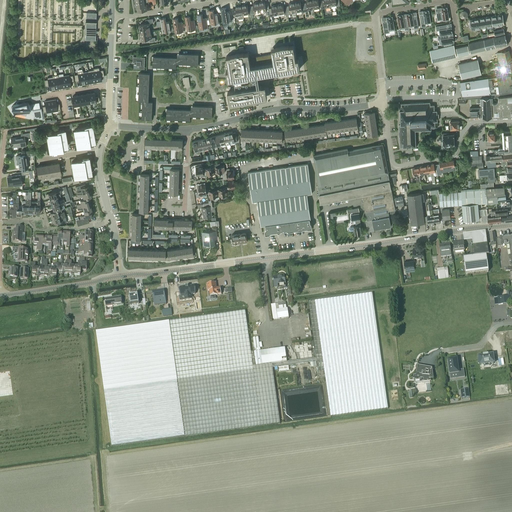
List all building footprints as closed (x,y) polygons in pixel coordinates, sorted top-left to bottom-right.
[(307,3),(304,3),(305,12),(308,11),(308,10),(313,9),(314,9),(312,0),(306,0),(307,3)] [(318,0),(312,0),(314,9),(319,8),(319,9),(322,9),(321,0),(318,1),(318,0)] [(321,0),(322,9),(323,9),(326,8),(331,7),(331,6),(329,0),(321,0)] [(264,1),(259,2),(260,12),(261,13),(262,13),(264,14),(265,12),(266,12),(266,13),(268,15),(270,14),(269,8),(268,3),(265,4),(264,1)] [(294,2),(296,12),(302,11),(302,12),(305,12),(304,3),(301,4),(300,1),(294,2)] [(250,6),(252,15),(255,14),(255,13),(260,12),(259,2),(253,3),(253,6),(250,6)] [(286,6),(287,14),(288,15),(291,14),(291,13),(296,12),(294,2),(289,3),(289,5),(286,6)] [(277,5),(279,15),(284,14),(284,15),(287,14),(286,6),(283,6),(283,3),(277,5)] [(247,4),(241,5),(243,15),(248,14),(249,15),(252,15),(250,6),(248,7),(247,4)] [(236,8),(233,9),(234,18),(235,18),(235,17),(238,17),(238,19),(244,18),(243,15),(241,5),(236,6),(236,8)] [(272,8),(269,8),(270,14),(270,17),(271,21),(273,21),(274,20),(274,16),(273,16),(279,15),(277,5),(271,5),(272,8)] [(442,21),(448,20),(447,13),(446,11),(446,7),(440,8),(440,12),(436,13),(437,19),(441,18),(442,21)] [(221,8),(223,22),(232,21),(230,11),(227,12),(226,8),(221,8)] [(208,11),(211,24),(219,23),(218,13),(215,14),(214,10),(208,11)] [(424,15),(420,16),(421,27),(426,26),(425,23),(430,22),(428,10),(423,11),(424,15)] [(412,13),(406,14),(407,18),(408,26),(409,26),(413,25),(414,28),(418,27),(417,16),(412,17),(412,13)] [(197,15),(199,29),(208,27),(206,18),(203,18),(202,14),(197,15)] [(403,15),(397,16),(399,29),(405,28),(405,30),(409,29),(409,26),(408,26),(407,18),(403,19),(403,15)] [(493,26),(495,25),(504,24),(502,15),(491,16),(493,26)] [(187,31),(196,29),(194,20),(191,20),(190,16),(185,17),(187,31)] [(387,22),(382,22),(384,33),(390,32),(389,31),(394,30),(392,16),(387,17),(387,22)] [(141,32),(151,30),(149,23),(153,22),(153,18),(146,20),(146,24),(139,25),(141,32)] [(160,19),(162,32),(171,31),(169,22),(166,22),(165,18),(160,19)] [(173,19),(175,33),(183,31),(182,22),(179,23),(178,18),(173,19)] [(472,29),(479,28),(480,28),(479,18),(470,20),(470,21),(470,22),(469,22),(469,23),(469,24),(469,25),(470,26),(470,27),(471,27),(471,28),(472,28),(472,29)] [(86,23),(85,40),(93,40),(95,40),(95,33),(97,33),(98,31),(97,31),(95,31),(96,23),(86,23)] [(446,24),(436,26),(436,30),(439,30),(440,35),(448,34),(452,33),(451,28),(447,28),(446,24)] [(152,38),(151,30),(141,32),(142,40),(149,38),(149,42),(155,41),(155,37),(152,38)] [(440,35),(437,35),(438,40),(441,39),(442,44),(454,42),(453,37),(449,37),(448,34),(440,35)] [(468,43),(471,53),(507,44),(505,35),(468,43)] [(457,56),(454,44),(429,50),(430,53),(432,62),(457,56)] [(231,90),(228,91),(230,104),(267,97),(266,88),(265,85),(262,85),(262,86),(260,86),(258,75),(300,68),(298,58),(296,59),(293,45),(289,46),(289,45),(284,46),(276,47),(276,48),(271,48),(272,54),(271,54),(249,57),(248,52),(244,53),(244,52),(231,55),(226,56),(229,70),(226,70),(228,80),(234,79),(235,90),(231,91),(231,90)] [(456,48),(457,50),(458,56),(469,53),(467,45),(456,48)] [(501,52),(496,53),(498,59),(499,65),(511,62),(509,50),(501,52)] [(194,64),(198,65),(199,54),(194,54),(194,55),(179,54),(179,58),(153,57),(153,66),(176,67),(176,63),(194,64)] [(133,57),(133,62),(136,62),(136,65),(134,65),(133,69),(144,69),(145,57),(139,57),(133,57)] [(481,74),(478,59),(458,64),(462,78),(473,76),(474,75),(481,74)] [(500,65),(497,66),(498,69),(500,68),(502,68),(502,67),(503,67),(504,73),(511,70),(511,64),(511,63),(511,62),(499,65),(500,65)] [(99,67),(93,68),(93,69),(94,69),(96,82),(101,81),(100,76),(104,76),(103,70),(99,70),(99,67)] [(78,74),(74,75),(75,81),(79,80),(79,85),(85,84),(83,72),(83,70),(77,71),(78,74)] [(149,77),(150,73),(139,73),(138,77),(139,77),(138,100),(142,101),(142,118),(150,119),(151,103),(147,103),(148,77),(149,77)] [(511,73),(489,77),(460,81),(462,95),(463,95),(465,95),(465,98),(480,97),(492,96),(493,96),(511,94),(511,73)] [(69,75),(64,76),(66,87),(71,86),(70,82),(74,81),(73,75),(69,76),(69,75)] [(48,79),(44,80),(45,86),(48,85),(49,90),(55,89),(53,77),(52,77),(47,77),(48,79)] [(31,81),(27,83),(33,94),(37,92),(31,81)] [(94,92),(89,93),(90,102),(90,103),(99,102),(98,96),(95,97),(94,92)] [(511,94),(493,96),(493,116),(494,116),(494,117),(494,116),(507,115),(511,115),(511,116),(511,115),(511,94)] [(492,96),(480,97),(480,101),(480,103),(481,107),(481,113),(481,116),(481,117),(482,117),(482,118),(492,117),(492,116),(493,116),(492,96)] [(55,99),(50,100),(52,112),(57,111),(57,110),(60,109),(59,103),(56,104),(55,99)] [(45,106),(42,106),(43,112),(46,112),(46,113),(52,112),(50,100),(44,101),(45,106)] [(12,107),(10,107),(13,112),(14,114),(15,114),(14,114),(16,113),(25,115),(26,111),(29,111),(29,110),(32,110),(32,109),(31,104),(28,105),(27,102),(12,106),(12,107)] [(416,147),(416,137),(415,130),(431,130),(431,127),(435,127),(435,121),(437,121),(437,110),(435,110),(434,104),(430,105),(430,102),(401,103),(401,106),(400,106),(400,110),(400,124),(399,124),(400,147),(416,147)] [(167,114),(166,118),(190,119),(190,118),(190,115),(208,116),(208,117),(212,117),(212,109),(212,106),(208,106),(208,107),(204,107),(193,107),(192,110),(192,111),(167,110),(167,113),(167,114)] [(475,110),(470,110),(470,118),(479,118),(479,116),(481,116),(481,113),(481,107),(475,107),(475,110)] [(41,109),(32,111),(33,117),(42,119),(41,109)] [(459,129),(459,121),(459,119),(448,120),(448,125),(444,125),(444,129),(450,128),(450,130),(459,129)] [(89,144),(89,142),(95,141),(92,125),(85,126),(86,128),(74,130),(77,146),(89,144)] [(62,149),(62,147),(67,146),(65,130),(58,131),(58,132),(47,135),(50,151),(62,149)] [(503,147),(498,147),(499,152),(511,151),(511,130),(510,130),(504,130),(502,131),(502,134),(503,145),(503,147)] [(236,135),(233,136),(232,131),(227,132),(230,143),(238,141),(237,137),(236,135)] [(21,136),(11,138),(12,147),(17,146),(17,147),(26,146),(24,137),(30,136),(29,132),(21,134),(21,136)] [(449,133),(449,132),(446,132),(441,132),(442,139),(443,139),(443,144),(449,144),(449,145),(454,145),(454,143),(454,139),(455,139),(455,133),(453,133),(449,133)] [(491,143),(493,143),(495,142),(495,141),(496,140),(495,133),(488,133),(488,141),(491,141),(491,143)] [(321,153),(313,155),(318,186),(318,187),(388,173),(382,144),(379,145),(348,151),(347,148),(321,153)] [(35,154),(34,151),(34,150),(30,151),(21,152),(22,155),(16,156),(17,160),(18,160),(20,169),(28,168),(26,156),(35,154)] [(502,154),(486,156),(487,161),(490,161),(502,160),(503,161),(511,159),(511,153),(502,154)] [(86,175),(86,174),(91,173),(89,158),(82,159),(83,161),(78,162),(78,161),(72,162),(74,177),(86,175)] [(440,164),(435,164),(437,173),(441,173),(441,172),(447,171),(449,171),(449,170),(453,170),(452,166),(455,165),(454,160),(453,160),(447,161),(439,163),(440,164)] [(220,162),(214,163),(214,164),(215,173),(221,172),(222,172),(222,173),(226,173),(226,169),(225,169),(224,165),(221,166),(220,162)] [(205,172),(204,172),(205,176),(209,175),(208,175),(208,174),(210,174),(215,173),(214,164),(214,163),(211,163),(211,165),(212,167),(205,168),(205,172)] [(312,193),(308,163),(248,172),(252,202),(257,201),(261,226),(265,225),(266,229),(265,230),(265,234),(269,234),(271,232),(277,232),(279,232),(281,231),(287,230),(289,231),(312,228),(311,224),(310,222),(310,219),(311,218),(307,194),(312,193)] [(429,180),(431,179),(429,164),(423,166),(424,174),(427,173),(429,180)] [(202,165),(196,166),(196,168),(197,171),(197,174),(197,176),(200,175),(200,176),(205,176),(204,172),(203,172),(202,165)] [(229,168),(226,169),(226,173),(227,172),(228,178),(228,179),(235,179),(233,169),(230,169),(229,168)] [(494,168),(478,169),(479,176),(488,175),(488,182),(495,181),(494,168)] [(507,174),(500,175),(500,180),(507,179),(511,179),(511,171),(508,172),(507,172),(507,174)] [(388,173),(318,187),(320,202),(362,194),(366,216),(367,220),(366,220),(368,230),(374,229),(381,227),(391,225),(389,216),(395,214),(396,214),(395,209),(395,206),(393,198),(389,177),(388,175),(388,173)] [(17,186),(22,185),(21,175),(7,177),(8,185),(17,184),(17,186)] [(198,184),(196,184),(197,190),(197,191),(200,191),(200,194),(200,195),(207,194),(207,190),(206,190),(205,183),(201,183),(198,184)] [(84,184),(76,186),(76,187),(76,188),(77,191),(76,192),(77,194),(90,191),(88,185),(85,185),(85,184),(84,184)] [(504,186),(486,187),(487,203),(498,202),(497,195),(505,194),(504,186)] [(225,188),(218,189),(219,196),(228,194),(228,191),(229,190),(228,187),(224,187),(225,188)] [(486,187),(461,189),(461,191),(462,205),(463,221),(479,219),(478,208),(478,203),(481,203),(487,203),(486,187)] [(208,190),(207,190),(207,194),(208,194),(209,197),(213,196),(214,199),(219,198),(219,196),(218,189),(208,191),(208,190)] [(62,193),(61,190),(48,194),(50,199),(58,197),(57,194),(62,193)] [(461,191),(439,193),(440,206),(449,205),(462,205),(461,191)] [(411,224),(424,223),(421,193),(407,195),(411,224)] [(402,196),(393,198),(395,206),(398,205),(398,207),(397,207),(398,214),(399,213),(400,215),(401,215),(402,215),(404,215),(404,214),(408,213),(406,205),(404,206),(402,196)] [(63,199),(59,200),(58,197),(50,199),(52,205),(66,201),(66,200),(64,201),(63,199)] [(79,203),(76,204),(77,207),(90,203),(88,198),(88,197),(83,198),(80,199),(78,200),(79,203)] [(67,203),(66,201),(52,205),(53,211),(58,210),(61,209),(64,208),(63,204),(65,204),(67,203)] [(204,207),(201,207),(202,214),(203,214),(203,218),(212,217),(211,211),(215,211),(214,207),(214,206),(213,206),(212,202),(211,202),(210,202),(209,203),(203,204),(204,207)] [(90,203),(77,207),(78,210),(83,208),(84,211),(91,209),(90,203)] [(442,212),(443,218),(450,218),(449,207),(441,209),(441,213),(442,212)] [(435,208),(432,209),(434,223),(440,222),(439,213),(438,208),(435,208)] [(52,218),(64,214),(64,211),(62,212),(61,209),(58,210),(53,211),(50,212),(52,218)] [(84,214),(80,216),(80,218),(80,219),(81,218),(84,217),(88,216),(93,215),(91,209),(84,211),(84,214)] [(495,210),(495,216),(500,215),(500,221),(511,220),(511,209),(508,210),(507,209),(495,210)] [(491,216),(487,217),(488,222),(488,223),(497,222),(500,221),(500,215),(495,216),(495,210),(492,210),(491,212),(491,216)] [(360,219),(359,212),(351,214),(352,221),(355,220),(356,225),(353,226),(350,227),(349,227),(349,228),(349,230),(350,231),(351,231),(354,230),(355,234),(356,235),(359,234),(361,233),(361,229),(362,228),(361,225),(360,219)] [(64,214),(52,218),(54,223),(61,221),(62,223),(67,222),(64,214)] [(14,230),(13,242),(21,242),(22,234),(23,234),(23,227),(16,227),(16,230),(14,230)] [(202,232),(204,245),(215,244),(214,239),(217,238),(216,230),(202,232)] [(473,246),(487,244),(485,231),(463,234),(464,241),(472,240),(473,246)] [(232,239),(230,239),(231,244),(233,244),(240,243),(241,243),(247,242),(246,236),(246,232),(232,234),(232,237),(232,239)] [(511,246),(511,236),(500,238),(500,239),(496,240),(498,248),(507,247),(511,246)] [(463,242),(453,243),(454,253),(464,251),(465,251),(464,244),(464,243),(463,242)] [(450,244),(439,245),(441,257),(451,256),(451,252),(450,244)] [(463,258),(465,275),(489,272),(486,255),(489,254),(487,244),(473,246),(474,256),(463,258)] [(17,248),(12,248),(12,254),(17,254),(17,262),(27,263),(27,249),(24,249),(24,248),(17,248)] [(414,257),(423,255),(422,248),(413,249),(414,257)] [(414,266),(413,260),(404,262),(405,267),(405,272),(415,270),(414,266)] [(30,263),(30,267),(32,267),(32,276),(38,276),(38,267),(35,266),(35,263),(32,263),(30,263)] [(27,280),(28,271),(29,271),(29,267),(22,266),(22,270),(20,270),(20,280),(27,280)] [(454,267),(437,269),(438,280),(455,278),(454,267)] [(284,276),(273,278),(275,288),(277,288),(277,289),(281,289),(281,286),(286,285),(284,276)] [(216,283),(207,284),(208,291),(209,291),(210,297),(217,296),(217,295),(221,295),(220,288),(216,289),(216,283)] [(194,286),(180,288),(181,295),(185,295),(186,298),(191,298),(190,294),(195,293),(194,286)] [(164,290),(152,292),(153,299),(154,298),(155,305),(166,303),(166,304),(164,290)] [(129,295),(130,305),(131,305),(131,304),(139,303),(139,304),(137,294),(129,295)] [(331,417),(388,409),(372,294),(308,302),(316,358),(287,362),(272,364),(272,368),(317,362),(319,378),(325,377),(331,417)] [(501,297),(497,297),(497,298),(498,305),(511,303),(510,296),(501,297)] [(121,297),(105,299),(106,307),(122,304),(121,297)] [(273,320),(289,317),(287,309),(286,309),(286,305),(281,306),(281,303),(271,305),(273,320)] [(245,311),(96,332),(112,447),(280,424),(272,368),(272,364),(263,366),(261,351),(254,352),(251,353),(245,311)] [(287,362),(285,348),(261,351),(263,366),(272,364),(287,362)] [(479,358),(477,359),(478,364),(479,364),(479,365),(484,365),(484,366),(490,366),(490,364),(494,363),(493,355),(488,355),(483,356),(478,357),(479,358)] [(505,356),(496,357),(498,367),(506,365),(505,356)] [(457,359),(448,360),(450,375),(458,373),(459,378),(465,377),(464,369),(458,370),(457,359)] [(413,375),(413,380),(413,379),(415,380),(420,381),(420,382),(422,382),(422,381),(427,381),(427,379),(429,378),(429,380),(431,380),(434,379),(432,370),(428,370),(426,370),(427,367),(418,365),(417,365),(415,375),(413,375)] [(465,393),(461,394),(462,398),(470,397),(468,389),(465,390),(465,393)]
